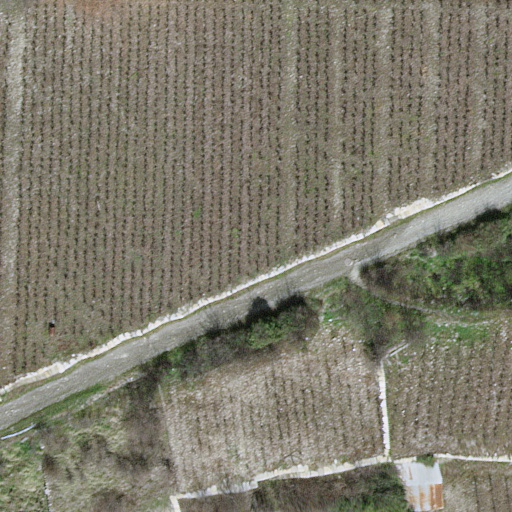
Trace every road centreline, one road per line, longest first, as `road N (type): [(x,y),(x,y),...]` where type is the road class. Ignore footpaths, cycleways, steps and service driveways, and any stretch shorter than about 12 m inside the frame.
road 1 (track): [(0,420),(511,185)]
road 2 (tertiary): [(511,186),(122,244),(0,275)]
